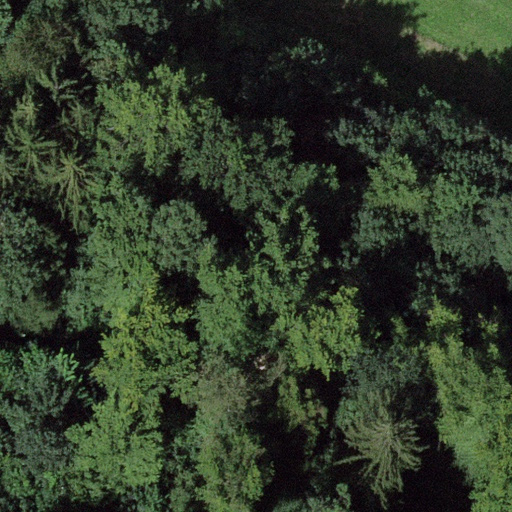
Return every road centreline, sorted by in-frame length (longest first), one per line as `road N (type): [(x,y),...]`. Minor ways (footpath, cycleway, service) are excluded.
road 1 (track): [(511,345),(210,140),(51,0)]
road 2 (track): [(0,352),(177,375),(407,377),(511,388)]
